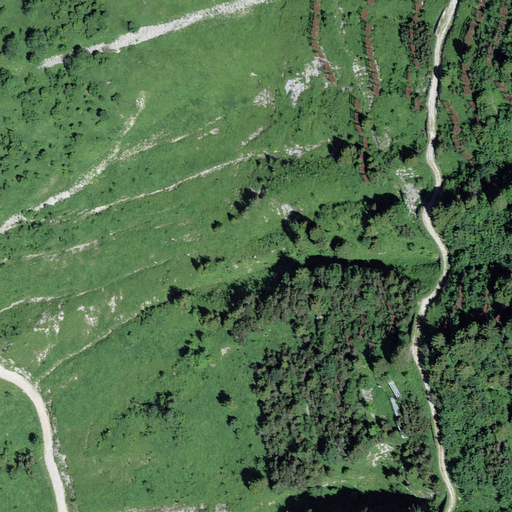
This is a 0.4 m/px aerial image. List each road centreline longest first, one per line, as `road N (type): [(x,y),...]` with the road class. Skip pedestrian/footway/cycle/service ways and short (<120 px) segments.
road 1 (track): [(454,0),(431,97),(439,189),(426,218),(446,265),(414,332),(452,491),(450,511)]
road 2 (track): [(0,371),(25,386),(40,409),(62,511)]
